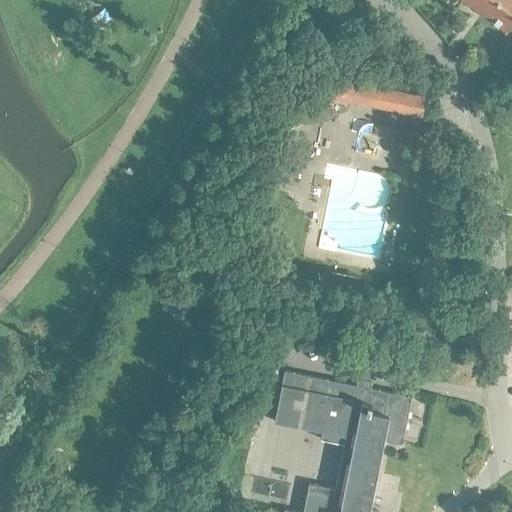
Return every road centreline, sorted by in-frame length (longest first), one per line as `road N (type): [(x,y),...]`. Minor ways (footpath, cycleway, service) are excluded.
road 1 (residential): [(511,445),(499,396),(492,190),(480,131),(434,43),(384,0)]
road 2 (residential): [(0,289),(111,155),(198,0)]
